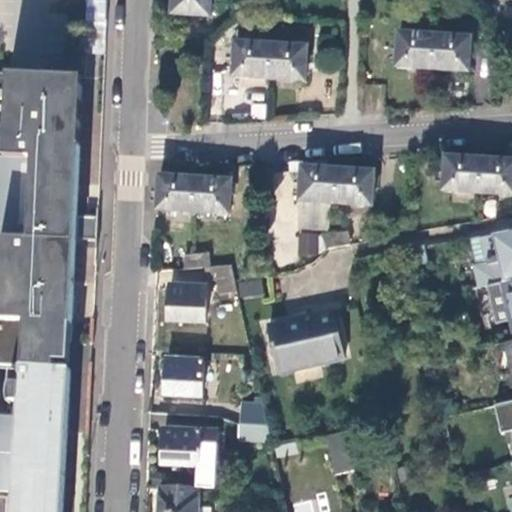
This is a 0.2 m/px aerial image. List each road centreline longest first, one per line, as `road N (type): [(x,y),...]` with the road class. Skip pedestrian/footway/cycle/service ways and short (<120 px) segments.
road 1 (residential): [(134,148),(511,126)]
road 2 (residential): [(118,511),(134,148)]
road 3 (residential): [(134,148),(142,0)]
